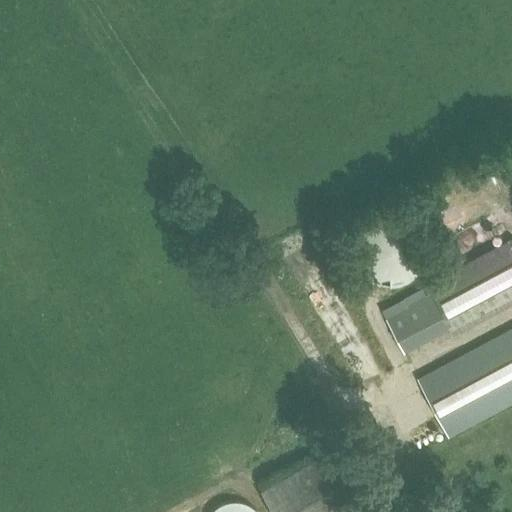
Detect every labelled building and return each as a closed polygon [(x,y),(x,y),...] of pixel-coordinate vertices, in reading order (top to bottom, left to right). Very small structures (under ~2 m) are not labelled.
[(445,201),(455,225),(466,220),(456,196),(445,201)] [(373,283),(390,287),(407,283),(421,269),(425,254),(420,236),(406,222),(388,218),(373,223),(359,237),(356,253),(360,269),(373,283)] [(433,291),(425,295),(420,284),(394,298),(396,301),(380,310),(403,352),(451,326),(455,333),(511,303),(511,270),(441,307),(439,303),(511,264),(511,245),(508,238),(427,279),(433,291)] [(448,438),(511,403),(511,327),(417,379),(448,438)] [(260,489),(272,511),(321,511),(357,492),(332,449),(260,489)] [(255,511),(248,505),(232,501),(219,506),(212,511),(255,511)]
